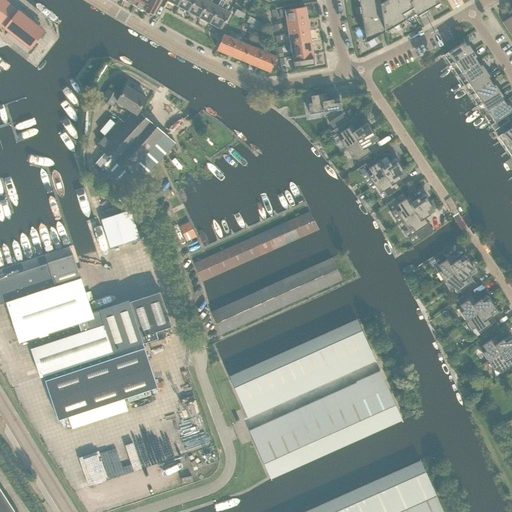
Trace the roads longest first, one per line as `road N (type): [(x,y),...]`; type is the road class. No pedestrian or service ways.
road 1 (unknown): [(0,336),(48,428),(100,432),(161,401),(176,377),(176,310),(156,279)]
road 2 (unclassified): [(511,297),(360,69)]
road 3 (unclassified): [(346,73),(252,84),(98,0)]
road 4 (unclassified): [(142,511),(208,490),(227,474),(230,451),(197,360)]
road 5 (unknown): [(223,432),(362,374)]
road 6 (unclassified): [(67,511),(0,402)]
road 7 (unclassified): [(360,69),(474,14)]
